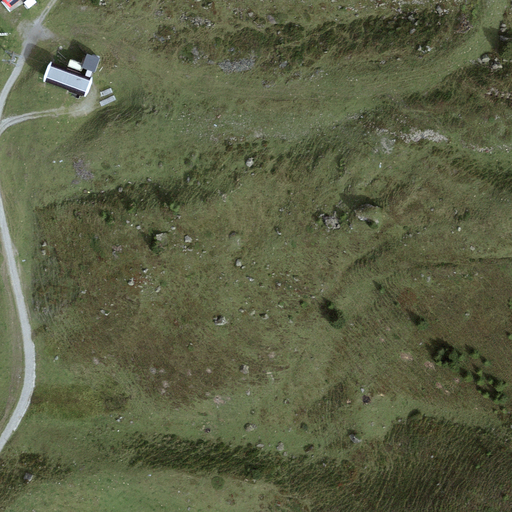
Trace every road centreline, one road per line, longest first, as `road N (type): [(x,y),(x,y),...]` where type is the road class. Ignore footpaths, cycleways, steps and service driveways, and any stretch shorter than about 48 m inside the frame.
road 1 (track): [(0,444),(28,391),(26,323),(0,200)]
road 2 (track): [(0,107),(55,0)]
